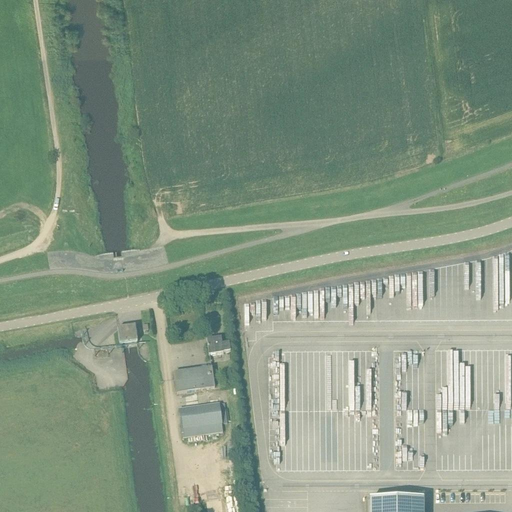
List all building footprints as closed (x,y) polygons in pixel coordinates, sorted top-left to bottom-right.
[(137,344),(136,338),(135,328),(118,330),(120,346),(137,344)] [(209,356),(230,353),(229,345),(222,345),(221,339),(207,341),(209,356)] [(212,369),(174,374),(177,395),(220,389),(220,384),(213,385),(212,369)] [(224,405),(178,411),(182,439),(223,434),(221,425),(226,425),(224,405)] [(369,511),(423,511),(423,501),(412,501),(369,501),(369,511)]
